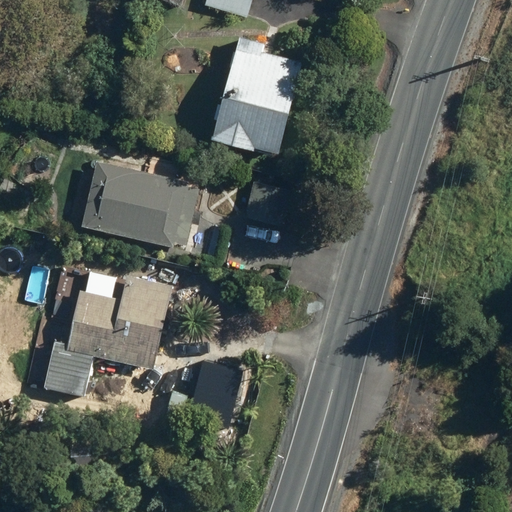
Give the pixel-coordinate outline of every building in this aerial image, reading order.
[(206,0),(206,2),(249,15),(254,0),(206,0)] [(244,34),(216,135),(258,146),(259,144),(282,150),(307,59),(266,48),(268,41),(244,34)] [(177,244),(178,241),(190,244),(203,186),(190,183),(191,180),(99,159),(85,224),(177,244)] [(247,214),(285,223),(292,187),(256,179),(247,214)] [(7,192),(5,203),(21,206),(23,195),(7,192)] [(27,226),(50,231),(55,208),(33,202),(27,226)] [(7,204),(4,219),(17,222),(20,207),(7,204)] [(48,384),(86,393),(95,352),(156,367),(174,284),(130,274),(125,297),(83,289),(72,341),(59,339),(48,384)] [(142,424),(184,432),(191,401),(149,390),(142,424)]
